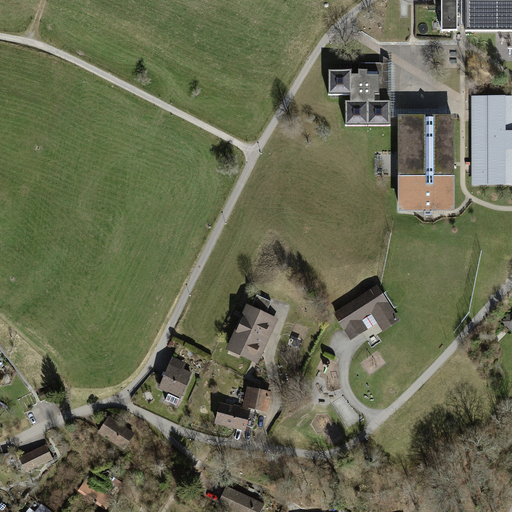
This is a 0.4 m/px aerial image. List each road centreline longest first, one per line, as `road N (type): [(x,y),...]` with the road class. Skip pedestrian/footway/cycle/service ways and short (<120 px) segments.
road 1 (residential): [(365,0),(341,20),(255,150),(156,356),(117,400)]
road 2 (residential): [(511,284),(371,429),(336,451),(306,454),(197,436),(117,400)]
road 3 (track): [(0,35),(54,48),(255,150)]
road 4 (residential): [(117,400),(0,448)]
